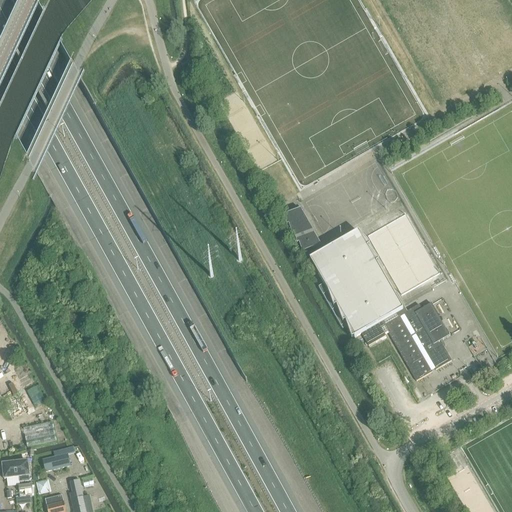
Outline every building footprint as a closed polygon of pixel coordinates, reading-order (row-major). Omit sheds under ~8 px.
[(301,210),(284,217),(287,226),(289,226),(292,235),(294,235),(297,244),(299,243),(302,253),(303,253),(304,252),(312,249),(320,246),(321,246),(301,210)] [(379,263),(368,249),(370,247),(359,233),(358,233),(315,258),(312,249),(304,252),(308,264),(311,262),(324,286),(319,289),(343,331),(347,328),(352,340),(355,339),(363,334),(365,337),(363,338),(369,347),(386,337),(385,335),(388,333),(384,326),(400,317),(401,319),(404,317),(403,315),(404,315),(402,312),(403,311),(376,265),(379,263)] [(400,317),(384,326),(388,333),(416,382),(416,383),(419,381),(432,373),(432,372),(435,370),(436,372),(452,362),(440,343),(450,337),(432,305),(422,310),(419,306),(404,315),(403,315),(404,317),(401,319),(400,317)] [(13,384),(8,386),(14,397),(19,395),(13,384)] [(27,448),(57,441),(53,422),(23,429),(27,448)] [(71,468),(68,457),(75,455),(73,448),(54,453),(55,460),(43,463),(46,474),(71,468)] [(29,482),(29,478),(30,478),(28,463),(3,466),(5,480),(20,479),(20,483),(29,482)] [(39,496),(51,493),(48,481),(36,484),(39,496)] [(92,511),(91,507),(90,498),(84,500),(80,482),(71,484),(73,497),(70,498),(73,511),(92,511)] [(19,487),(20,499),(31,497),(32,484),(25,485),(25,487),(19,487)] [(20,499),(16,499),(17,506),(31,505),(30,497),(27,498),(20,499)] [(47,511),(65,511),(62,497),(45,501),(47,511)]
